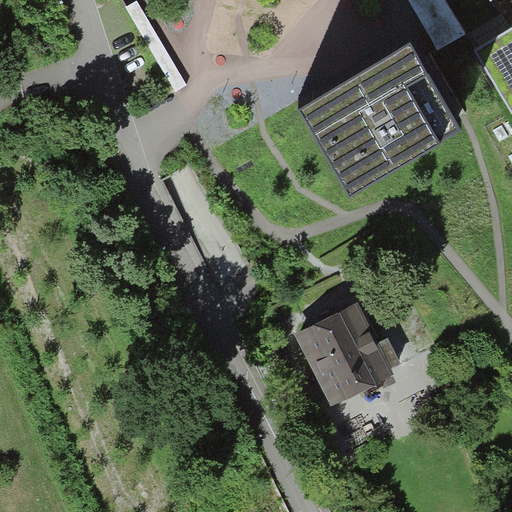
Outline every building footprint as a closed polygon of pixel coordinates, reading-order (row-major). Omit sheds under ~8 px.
[(447,0),(411,0),(437,44),(464,28),(447,0)] [(133,1),(122,7),(172,93),(184,85),(133,1)] [(511,20),(471,45),(511,113),(511,20)] [(300,109),(347,194),(452,132),(460,130),(410,45),(300,109)] [(353,303),(292,333),(327,404),(392,373),(370,327),(366,329),(353,303)]
